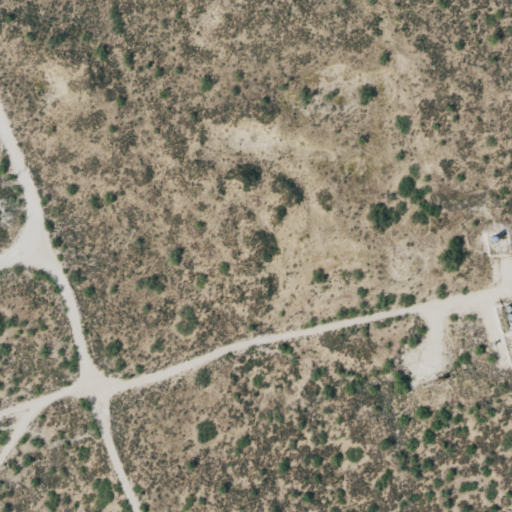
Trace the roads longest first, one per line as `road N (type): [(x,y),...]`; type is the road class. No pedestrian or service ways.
road 1 (track): [(511,305),(115,405),(95,385),(75,299),(45,274),(0,287)]
road 2 (track): [(45,274),(0,136)]
